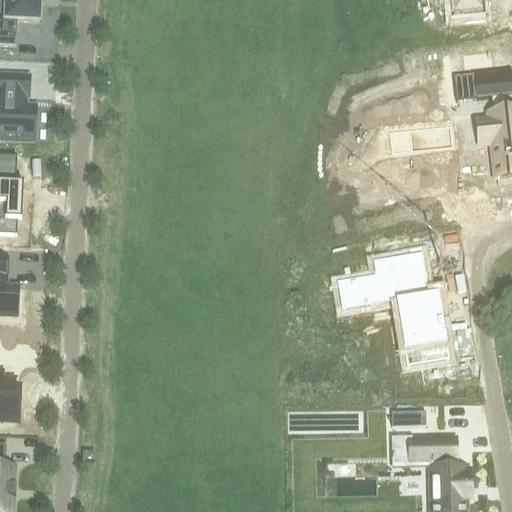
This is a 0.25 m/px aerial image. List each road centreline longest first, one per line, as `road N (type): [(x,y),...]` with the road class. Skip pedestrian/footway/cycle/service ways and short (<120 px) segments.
road 1 (residential): [(85,0),(61,511)]
road 2 (residential): [(511,505),(471,259),(480,241),(511,233)]
